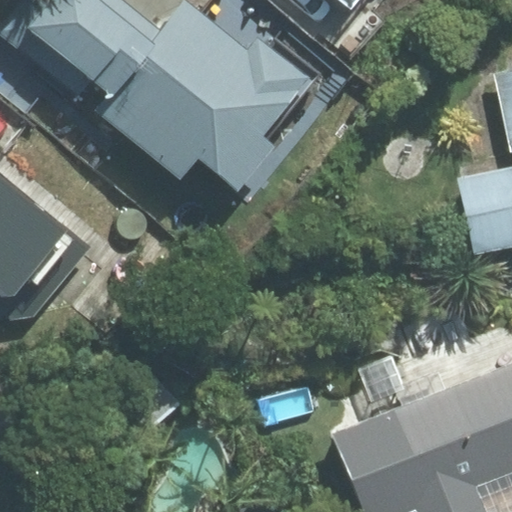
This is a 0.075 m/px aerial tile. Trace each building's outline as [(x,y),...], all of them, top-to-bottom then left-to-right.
[(92,0),(15,0),(0,18),(0,42),(204,217),(261,150),(243,135),(292,78),(201,0),(165,0),(134,36),(92,0)] [(310,0),(324,12),(334,0),(310,0)] [(440,182),(455,253),(511,241),(511,63),(478,71),(499,170),(440,182)] [(0,275),(36,228),(0,201),(0,275)] [(352,392),(305,410),(344,511),(511,511),(511,357),(434,388),(425,364),(401,373),(395,356),(345,375),(352,392)] [(29,362),(0,363),(0,430),(32,430),(29,362)]
